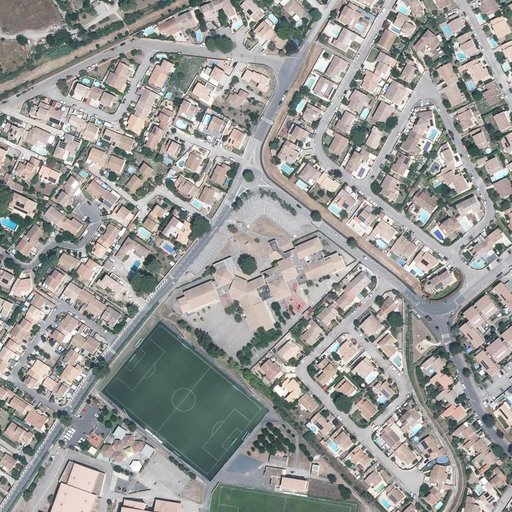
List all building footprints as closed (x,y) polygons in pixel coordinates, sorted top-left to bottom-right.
[(216,0),(212,2),(216,10),(223,7),(226,5),(230,12),(228,13),(230,17),(236,14),(229,0),(216,0)] [(244,9),(251,16),(255,19),(258,16),(262,12),(249,0),(243,0),(245,2),(241,5),(244,9)] [(290,0),(285,5),(283,7),(288,13),(292,10),(296,14),(300,17),(306,12),(294,0),(290,0)] [(407,0),(408,0),(412,7),(411,10),(413,11),(412,15),(421,15),(421,6),(418,0),(407,0)] [(446,0),(435,0),(440,9),(449,5),(446,0)] [(479,0),(481,2),(483,1),(484,4),(482,5),(480,7),(484,15),(487,13),(493,10),(494,13),(500,11),(494,0),(479,0)] [(216,10),(212,2),(202,7),(207,19),(211,17),(213,16),(214,18),(219,16),(216,10)] [(355,11),(357,7),(349,2),(347,7),(345,6),(339,19),(349,25),(352,20),(350,18),(352,14),(354,10),(355,11)] [(250,17),(251,16),(244,9),(243,11),(250,17)] [(190,11),(176,18),(180,28),(184,26),(190,23),(192,27),(197,25),(190,11)] [(411,19),(400,13),(397,17),(398,18),(395,23),(404,28),(404,29),(408,32),(407,35),(411,37),(416,27),(409,23),(411,19)] [(456,13),(449,18),(455,32),(464,27),(460,18),(459,18),(456,13)] [(502,16),(491,21),(493,26),(498,38),(510,32),(502,16)] [(177,32),(181,30),(180,28),(176,18),(158,26),(161,33),(166,31),(168,34),(171,33),(176,30),(177,32)] [(265,36),(268,40),(273,36),(276,33),(264,21),(256,29),(260,33),(264,37),(265,36)] [(355,40),(358,35),(344,28),(337,40),(335,39),(333,44),(343,50),(345,45),(347,46),(351,38),(355,40)] [(262,38),(264,37),(260,33),(256,29),(255,30),(262,38)] [(397,35),(386,29),(384,33),(385,34),(383,38),(382,37),(378,44),(389,51),(397,35)] [(276,33),(273,36),(278,41),(280,43),(278,45),(281,48),(288,40),(278,30),(276,33)] [(437,37),(429,30),(415,46),(421,51),(429,43),(430,44),(428,46),(433,50),(440,43),(437,37)] [(470,37),(468,33),(461,36),(465,44),(462,45),(461,47),(462,51),(464,51),(466,50),(468,53),(472,51),(472,53),(477,51),(470,37)] [(48,41),(43,43),(44,45),(41,46),(38,48),(41,54),(53,49),(50,43),(49,44),(48,41)] [(511,43),(511,41),(501,46),(504,50),(503,51),(506,57),(510,56),(511,59),(511,43)] [(381,62),(380,62),(376,69),(382,73),(386,74),(390,66),(388,65),(392,58),(383,53),(379,60),(381,62)] [(333,64),(337,57),(336,56),(333,54),(329,62),(332,63),(333,64)] [(344,70),(348,62),(337,57),(333,64),(332,63),(326,73),(334,77),(335,75),(338,76),(341,71),(339,70),(340,68),(342,69),(344,70)] [(414,62),(407,58),(405,62),(408,64),(404,70),(406,72),(404,76),(407,77),(405,81),(410,84),(418,69),(412,66),(414,62)] [(155,69),(161,72),(164,68),(170,71),(174,64),(165,59),(162,66),(160,66),(158,64),(155,69)] [(477,59),(466,64),(468,69),(471,67),(478,82),(489,76),(487,71),(485,72),(484,69),(482,67),(483,66),(481,62),(479,63),(477,59)] [(115,74),(126,79),(130,71),(129,70),(130,67),(121,62),(115,74)] [(447,81),(449,86),(455,83),(458,81),(449,63),(439,68),(445,79),(446,82),(447,81)] [(219,82),(225,85),(230,76),(225,73),(225,72),(217,67),(215,70),(208,67),(207,69),(204,68),(202,71),(220,81),(219,82)] [(471,67),(468,69),(475,83),(478,82),(471,67)] [(248,68),(242,79),(249,82),(251,79),(261,84),(259,88),(265,91),(270,79),(248,68)] [(162,87),(168,76),(161,72),(155,69),(153,73),(155,74),(153,77),(152,77),(149,81),(162,87)] [(374,73),(367,70),(365,73),(367,75),(363,81),(364,81),(366,82),(363,87),(373,93),(381,77),(380,77),(374,73)] [(121,90),(127,79),(126,79),(115,74),(112,72),(107,82),(110,83),(113,85),(112,86),(121,90)] [(332,87),(334,83),(322,76),(316,86),(313,91),(324,97),(330,86),(332,87)] [(405,91),(407,87),(394,80),(384,97),(397,104),(401,96),(400,95),(403,90),(405,91)] [(492,81),(485,85),(488,91),(483,93),(490,105),(499,100),(493,88),(495,87),(492,81)] [(212,89),(199,82),(193,94),(212,104),(215,99),(208,96),(212,89)] [(84,97),(87,98),(89,94),(90,91),(87,89),(88,87),(79,83),(75,92),(80,93),(84,95),(84,97)] [(449,86),(444,88),(449,99),(452,98),(452,99),(452,100),(455,106),(463,102),(459,94),(456,88),(457,87),(455,83),(449,86)] [(105,92),(105,91),(92,86),(90,91),(89,94),(92,95),(98,98),(102,99),(105,92)] [(327,99),(333,88),(332,87),(330,86),(324,97),(327,99)] [(146,88),(140,100),(152,107),(158,94),(146,88)] [(243,97),(244,98),(246,99),(249,94),(241,89),(238,94),(235,92),(233,95),(230,93),(227,99),(230,101),(231,100),(239,104),(243,97)] [(363,93),(356,90),(354,94),(355,95),(351,101),(348,106),(359,112),(365,100),(360,97),(363,93)] [(407,92),(405,91),(403,90),(400,95),(401,96),(397,104),(399,105),(407,92)] [(102,99),(101,102),(111,106),(113,102),(115,96),(105,92),(102,99)] [(152,107),(140,100),(138,104),(139,105),(137,110),(135,115),(145,120),(152,107)] [(192,103),(185,100),(178,114),(182,115),(183,112),(184,111),(187,112),(186,114),(192,117),(197,107),(191,104),(192,103)] [(392,113),(395,108),(382,101),(373,118),(384,124),(388,118),(387,117),(390,112),(392,113)] [(46,119),(51,106),(41,102),(39,107),(35,105),(34,108),(32,112),(38,115),(37,116),(46,120),(46,119)] [(318,113),(320,114),(322,111),(309,103),(307,107),(308,108),(304,115),(311,119),(314,120),(318,113)] [(60,125),(64,113),(58,111),(54,110),(55,108),(51,106),(46,119),(60,125)] [(465,106),(457,110),(459,115),(461,114),(465,121),(461,122),(460,123),(463,130),(474,125),(470,118),(473,117),(470,109),(467,111),(465,106)] [(32,112),(34,108),(32,107),(30,113),(37,116),(38,115),(32,112)] [(162,119),(160,124),(161,124),(167,127),(170,122),(168,122),(173,112),(165,108),(163,113),(162,112),(159,118),(162,119)] [(354,115),(347,111),(342,120),(340,122),(342,123),(339,128),(348,133),(351,127),(349,127),(354,119),(352,118),(354,115)] [(413,128),(423,134),(425,130),(429,122),(434,121),(432,111),(419,113),(419,117),(421,118),(419,121),(417,126),(415,125),(413,128)] [(511,126),(506,118),(503,111),(493,116),(501,131),(511,126)] [(139,133),(145,120),(135,115),(133,114),(131,117),(133,118),(130,124),(128,128),(139,133)] [(79,127),(82,119),(72,115),(69,123),(79,127)] [(223,132),(227,122),(224,121),(214,116),(208,127),(212,129),(212,127),(223,132)] [(429,122),(425,130),(428,132),(431,127),(434,126),(434,121),(429,122)] [(83,129),(82,130),(83,131),(84,130),(86,130),(84,135),(94,140),(99,128),(95,126),(89,124),(85,122),(83,129)] [(25,130),(26,130),(21,127),(20,128),(20,130),(17,128),(17,127),(8,123),(4,131),(9,133),(9,135),(16,138),(18,134),(22,136),(25,130)] [(167,127),(161,124),(160,127),(156,126),(154,129),(150,137),(146,145),(155,149),(159,142),(157,141),(159,136),(161,137),(161,138),(163,134),(165,130),(166,131),(168,127),(167,127)] [(230,137),(233,138),(236,140),(233,145),(240,148),(243,141),(243,140),(246,133),(235,128),(236,127),(232,125),(228,133),(231,135),(230,137)] [(304,137),(306,138),(307,135),(308,136),(310,133),(297,126),(292,135),(301,141),(304,137)] [(383,131),(374,126),(372,131),(373,131),(366,143),(375,149),(379,142),(382,136),(381,135),(383,131)] [(48,142),(52,135),(37,127),(36,129),(35,131),(33,130),(31,129),(30,132),(25,130),(22,136),(21,139),(26,141),(26,140),(33,144),(35,139),(38,138),(48,142)] [(481,132),(479,128),(469,133),(471,137),(473,136),(477,145),(481,144),(483,148),(489,145),(483,132),(481,132)] [(111,145),(115,147),(116,146),(121,135),(107,129),(103,138),(113,142),(111,145)] [(412,130),(411,130),(408,134),(410,135),(406,142),(407,142),(404,144),(403,148),(411,153),(412,151),(415,153),(418,148),(416,146),(420,141),(416,139),(419,134),(412,130)] [(348,139),(335,132),(333,136),(335,137),(337,138),(334,143),(333,142),(329,148),(340,155),(348,139)] [(511,132),(506,136),(508,140),(502,143),(507,153),(511,150),(511,132)] [(78,151),(82,139),(67,133),(65,138),(66,138),(65,142),(63,141),(62,144),(59,143),(54,155),(60,158),(64,149),(67,150),(70,151),(71,148),(78,151)] [(121,135),(116,146),(130,151),(135,140),(125,136),(124,136),(121,135)] [(164,144),(161,151),(164,152),(165,150),(177,156),(182,145),(170,139),(167,145),(164,144)] [(295,150),(297,146),(287,140),(279,155),(280,158),(281,159),(284,160),(284,161),(288,153),(297,158),(300,153),(295,150)] [(453,170),(456,168),(454,164),(455,163),(452,156),(453,156),(447,143),(442,146),(444,151),(443,152),(446,158),(445,159),(444,160),(447,167),(444,168),(446,173),(453,170)] [(104,166),(106,160),(103,158),(105,153),(92,147),(88,158),(97,162),(101,163),(100,165),(104,166)] [(368,157),(371,153),(363,149),(360,154),(355,152),(351,160),(352,161),(351,163),(349,162),(347,167),(355,171),(360,161),(362,159),(364,155),(368,157)] [(185,166),(196,171),(202,159),(200,157),(201,154),(195,151),(193,154),(192,154),(185,166)] [(412,159),(399,152),(396,156),(399,158),(396,164),(393,170),(403,176),(410,164),(409,163),(412,159)] [(296,160),(297,158),(288,153),(284,161),(286,162),(289,156),(296,160)] [(110,161),(106,160),(104,166),(107,168),(108,166),(112,168),(117,170),(121,172),(125,161),(112,156),(110,161)] [(489,161),(486,156),(477,161),(479,166),(485,163),(487,162),(488,164),(486,165),(486,166),(488,170),(491,168),(493,174),(502,169),(496,157),(489,161)] [(40,161),(32,157),(30,162),(29,162),(27,166),(24,164),(21,163),(16,174),(21,176),(22,175),(28,178),(31,171),(33,172),(36,165),(38,166),(40,161)] [(146,183),(150,177),(148,176),(151,172),(154,169),(146,163),(141,170),(144,172),(139,178),(135,175),(127,185),(136,192),(138,189),(142,185),(144,181),(146,183)] [(212,179),(221,184),(224,176),(228,169),(230,170),(231,167),(223,163),(222,166),(218,165),(212,179)] [(310,177),(317,182),(317,181),(322,174),(314,168),(314,169),(312,168),(313,167),(308,164),(299,176),(306,181),(310,177)] [(32,179),(38,166),(36,165),(33,172),(31,171),(28,178),(32,179)] [(43,165),(39,173),(43,175),(42,177),(56,183),(60,173),(43,165)] [(352,176),(355,171),(347,167),(345,170),(352,176)] [(446,173),(443,175),(447,183),(453,181),(459,193),(468,188),(462,175),(461,176),(459,177),(458,174),(455,175),(453,170),(446,173)] [(328,175),(324,172),(322,174),(317,181),(333,193),(339,185),(334,181),(327,176),(328,175)] [(394,188),(399,180),(388,174),(385,179),(387,179),(382,187),(383,188),(381,193),(392,199),(395,194),(397,190),(394,188)] [(14,182),(0,175),(0,181),(12,187),(14,182)] [(68,189),(74,194),(77,190),(76,189),(78,185),(81,182),(82,183),(85,179),(80,176),(78,180),(73,176),(68,183),(71,185),(68,189)] [(190,194),(194,197),(200,188),(195,185),(194,187),(187,182),(188,181),(181,176),(175,184),(179,187),(179,188),(183,192),(184,191),(189,195),(190,194)] [(511,193),(511,189),(507,178),(494,184),(495,187),(497,186),(500,192),(503,198),(511,193)] [(96,197),(99,200),(106,190),(94,180),(90,185),(88,188),(87,189),(97,196),(96,197)] [(217,192),(219,189),(212,185),(211,189),(206,186),(199,199),(209,204),(215,191),(217,192)] [(68,189),(65,186),(62,190),(64,191),(57,200),(65,207),(68,203),(67,202),(69,200),(70,202),(73,198),(72,197),(74,194),(68,189)] [(119,198),(107,189),(106,190),(99,200),(106,205),(106,206),(110,210),(119,198)] [(347,192),(343,189),(336,197),(344,203),(342,206),(349,212),(357,201),(350,196),(346,193),(347,192)] [(439,203),(423,192),(422,193),(418,191),(412,199),(416,201),(417,199),(425,206),(432,212),(439,203)] [(11,203),(32,213),(37,202),(15,192),(11,203)] [(475,195),(456,204),(462,216),(468,213),(466,210),(473,207),(474,210),(481,206),(475,195)] [(424,208),(425,206),(417,199),(416,201),(424,208)] [(30,216),(32,213),(11,203),(9,206),(30,216)] [(114,211),(118,213),(121,216),(126,219),(132,212),(120,203),(114,211)] [(149,217),(147,221),(144,224),(153,230),(157,223),(154,221),(159,215),(162,217),(166,211),(159,205),(156,208),(154,212),(152,211),(148,217),(149,217)] [(368,213),(369,211),(371,208),(368,205),(364,210),(361,214),(358,218),(369,227),(376,217),(372,213),(371,215),(368,213)] [(49,218),(58,225),(64,216),(52,206),(46,214),(50,217),(49,218)] [(58,225),(57,225),(61,228),(62,226),(63,225),(69,229),(76,234),(83,225),(74,218),(72,221),(65,215),(64,216),(58,225)] [(369,227),(358,218),(356,216),(353,220),(366,230),(369,227)] [(458,228),(461,226),(456,219),(455,218),(454,216),(451,217),(439,226),(442,231),(445,229),(448,232),(453,229),(456,226),(458,228)] [(197,228),(189,222),(187,225),(184,223),(175,217),(164,232),(168,236),(173,229),(180,234),(178,240),(185,243),(190,230),(193,232),(197,228)] [(386,223),(382,220),(375,229),(379,233),(390,241),(396,233),(391,229),(385,225),(386,223)] [(136,224),(132,221),(127,229),(131,232),(136,224)] [(36,224),(27,236),(31,239),(37,244),(40,241),(38,240),(41,236),(45,231),(36,224)] [(110,245),(111,245),(121,231),(112,225),(109,229),(104,236),(103,234),(100,238),(110,245)] [(486,241),(491,247),(504,236),(501,233),(497,229),(484,239),(486,241)] [(155,234),(150,244),(154,246),(159,236),(155,234)] [(404,255),(406,256),(407,254),(410,257),(418,247),(412,243),(411,245),(404,240),(406,238),(401,235),(393,246),(397,249),(404,255)] [(147,256),(150,251),(129,237),(116,256),(122,260),(129,249),(130,250),(132,249),(134,248),(147,256)] [(311,278),(333,269),(336,268),(338,271),(346,267),(341,254),(339,255),(338,252),(324,258),(321,250),(323,249),(318,237),(295,247),(296,249),(292,251),(294,255),(284,259),(278,262),(279,265),(280,268),(273,271),(275,275),(270,277),(266,279),(268,284),(266,284),(263,276),(248,283),(248,286),(234,281),(225,260),(213,265),(216,271),(212,272),(216,281),(213,282),(212,281),(184,292),(186,296),(192,310),(220,298),(219,296),(230,292),(233,298),(240,300),(247,317),(252,330),(264,325),(266,331),(275,327),(264,301),(258,304),(257,302),(261,300),(256,289),(262,286),(263,289),(265,290),(270,287),(274,297),(275,300),(291,293),(287,282),(295,278),(297,277),(299,275),(294,263),(297,262),(300,269),(303,268),(308,279),(311,278)] [(35,247),(37,244),(31,239),(29,242),(24,238),(16,248),(26,256),(31,249),(34,246),(35,247)] [(102,258),(110,245),(100,238),(97,242),(98,243),(96,246),(98,247),(97,249),(94,253),(102,258)] [(294,255),(292,251),(285,254),(280,249),(276,240),(269,243),(273,252),(277,251),(283,257),(284,259),(294,255)] [(497,258),(499,257),(491,247),(486,241),(481,245),(479,243),(474,248),(474,249),(471,252),(478,260),(487,252),(490,256),(493,253),(497,258)] [(404,255),(397,249),(395,252),(402,258),(404,255)] [(425,253),(421,250),(414,260),(418,264),(420,261),(430,269),(437,264),(439,261),(427,251),(425,253)] [(73,265),(76,267),(80,261),(77,258),(77,259),(70,255),(69,256),(65,253),(58,262),(70,269),(73,265)] [(231,257),(225,260),(234,281),(248,286),(248,283),(247,281),(235,276),(232,268),(235,267),(231,257)] [(96,267),(98,264),(90,259),(88,262),(89,263),(87,266),(86,265),(83,264),(77,272),(88,280),(94,271),(92,269),(95,266),(96,267)] [(309,281),(308,279),(303,268),(300,269),(297,262),(294,263),(299,275),(297,277),(295,278),(299,286),(309,281)] [(280,268),(279,265),(261,273),(262,276),(268,273),(270,277),(275,275),(273,271),(280,268)] [(15,276),(1,269),(0,272),(0,271),(0,281),(0,282),(1,281),(10,286),(15,276)] [(334,271),(333,269),(311,278),(312,280),(334,271)] [(51,286),(53,288),(58,281),(60,282),(65,276),(56,270),(52,276),(50,275),(45,282),(45,283),(51,286)] [(445,285),(446,286),(454,280),(448,270),(439,276),(438,275),(430,281),(432,283),(435,287),(436,290),(440,288),(445,285)] [(350,284),(347,287),(356,295),(359,293),(358,291),(364,286),(362,285),(369,278),(363,272),(350,284)] [(99,274),(92,284),(94,286),(101,275),(99,274)] [(29,290),(32,287),(31,278),(26,279),(26,280),(21,281),(22,280),(18,278),(12,290),(16,292),(16,293),(21,293),(21,291),(25,290),(25,291),(29,290)] [(350,284),(344,278),(342,281),(347,287),(350,284)] [(372,281),(369,278),(362,285),(364,286),(358,291),(359,293),(372,281)] [(82,290),(71,282),(64,292),(70,296),(70,295),(73,297),(72,298),(75,300),(77,297),(82,290)] [(505,285),(502,282),(494,288),(511,309),(511,293),(510,291),(507,288),(505,285)] [(264,301),(274,297),(270,287),(265,290),(263,289),(262,286),(256,289),(261,300),(257,302),(258,304),(264,301)] [(346,292),(353,300),(357,296),(356,295),(347,287),(344,290),(346,292)] [(83,288),(82,290),(77,297),(89,304),(94,297),(94,296),(83,288)] [(235,304),(233,298),(230,292),(219,296),(220,298),(224,308),(235,304)] [(299,292),(281,301),(286,311),(293,308),(295,312),(306,307),(299,292)] [(346,292),(336,302),(343,309),(348,305),(349,306),(354,300),(353,300),(346,292)] [(46,299),(37,293),(30,303),(33,305),(39,309),(46,299)] [(292,295),(291,293),(275,300),(276,302),(292,295)] [(499,309),(487,294),(476,303),(484,313),(488,318),(492,315),(495,312),(499,309)] [(192,310),(186,296),(178,299),(184,313),(192,310)] [(13,304),(0,297),(0,305),(4,307),(1,314),(7,317),(13,304)] [(95,313),(98,315),(105,305),(94,297),(89,304),(87,307),(87,308),(95,313)] [(384,320),(392,313),(398,306),(391,298),(385,303),(380,308),(382,310),(378,314),(384,320)] [(484,313),(476,303),(473,305),(481,315),(484,313)] [(39,309),(33,305),(27,314),(31,317),(37,321),(40,318),(38,316),(40,314),(42,311),(39,309)] [(98,315),(101,318),(102,316),(110,321),(108,324),(113,327),(122,315),(109,306),(108,307),(107,306),(105,305),(98,315)] [(332,305),(331,305),(328,308),(327,307),(318,316),(327,324),(331,320),(330,319),(334,315),(335,315),(339,312),(335,308),(332,305)] [(481,315),(473,305),(464,313),(465,314),(468,317),(470,320),(477,328),(482,323),(486,320),(481,315)] [(74,328),(79,321),(68,314),(65,319),(62,322),(61,322),(59,325),(69,332),(71,333),(74,328)] [(373,334),(375,332),(380,327),(382,325),(372,314),(360,325),(366,331),(368,329),(371,332),(373,334)] [(37,321),(31,317),(29,321),(25,318),(20,325),(29,330),(33,324),(35,325),(37,321)] [(323,330),(312,319),(308,323),(312,326),(308,330),(302,336),(312,345),(317,340),(316,339),(315,338),(319,333),(323,330)] [(477,328),(470,320),(469,321),(475,329),(481,335),(482,334),(477,328)] [(481,335),(475,329),(469,321),(465,324),(462,326),(460,327),(466,334),(469,337),(473,342),(477,347),(485,341),(481,335)] [(18,323),(11,333),(13,335),(16,337),(22,341),(24,338),(29,330),(20,325),(18,323)] [(52,335),(62,342),(69,332),(59,325),(52,335)] [(511,325),(508,329),(505,332),(502,334),(505,339),(511,346),(511,325)] [(71,342),(81,349),(82,347),(87,340),(77,333),(75,336),(71,342)] [(393,349),(394,348),(391,345),(396,340),(389,334),(379,344),(391,357),(396,352),(393,349)] [(100,343),(90,336),(87,340),(82,347),(93,354),(100,343)] [(11,339),(6,346),(15,352),(18,347),(20,345),(21,346),(23,342),(22,341),(16,337),(13,340),(11,339)] [(503,341),(500,337),(497,339),(493,342),(489,345),(486,348),(488,350),(498,362),(501,360),(505,357),(508,354),(511,351),(509,348),(503,341)] [(511,346),(505,339),(503,341),(509,348),(511,346)] [(342,358),(346,362),(357,352),(352,347),(351,347),(349,345),(350,343),(348,340),(338,349),(344,356),(342,358)] [(287,360),(292,355),(296,350),(298,351),(301,348),(294,341),(291,344),(288,342),(278,351),(287,360)] [(5,346),(0,353),(0,356),(8,362),(14,352),(5,346)] [(72,366),(80,354),(78,353),(71,348),(64,360),(67,362),(68,363),(69,364),(72,366)] [(486,351),(484,349),(483,349),(478,354),(475,356),(483,365),(488,371),(492,376),(500,369),(495,363),(486,351)] [(498,362),(488,350),(486,351),(495,363),(498,362)] [(0,356),(0,371),(1,372),(5,365),(7,366),(10,363),(8,362),(0,356)] [(433,356),(422,364),(425,368),(430,364),(438,373),(440,371),(443,369),(441,366),(443,364),(438,357),(436,360),(433,356)] [(367,363),(369,362),(370,361),(366,357),(354,369),(357,371),(358,372),(360,371),(366,378),(375,369),(371,365),(370,366),(367,363)] [(325,358),(320,363),(326,368),(324,370),(325,372),(318,379),(323,384),(337,371),(325,358)] [(33,371),(40,360),(38,359),(31,370),(33,371)] [(269,376),(272,380),(277,375),(283,370),(280,367),(278,368),(274,363),(269,359),(261,367),(269,376)] [(33,371),(41,376),(42,377),(49,367),(40,360),(33,371)] [(74,367),(81,371),(83,368),(76,363),(74,367)] [(78,375),(81,371),(74,367),(72,366),(69,364),(65,370),(62,375),(64,376),(65,377),(72,382),(75,378),(77,374),(78,375)] [(24,382),(34,388),(41,376),(33,371),(31,370),(30,369),(27,373),(28,374),(30,375),(28,379),(27,378),(24,382)] [(285,375),(286,373),(283,370),(277,375),(280,379),(285,375)] [(438,373),(430,380),(433,384),(438,380),(444,387),(445,389),(447,388),(454,382),(446,373),(443,375),(440,371),(438,373)] [(283,383),(288,378),(285,375),(280,379),(279,380),(283,383)] [(43,384),(53,391),(59,383),(48,376),(46,379),(43,384)] [(297,384),(298,383),(293,378),(291,381),(288,378),(283,383),(282,384),(291,393),(287,397),(291,401),(302,390),(299,386),(297,384)] [(340,389),(346,394),(348,397),(356,389),(344,378),(334,388),(337,391),(338,390),(340,389)] [(390,387),(385,382),(383,383),(381,381),(375,387),(388,400),(396,393),(390,387)] [(490,386),(486,381),(482,384),(486,389),(490,386)] [(53,391),(52,393),(56,396),(57,394),(60,397),(61,395),(63,397),(69,388),(63,384),(59,382),(59,383),(53,391)] [(6,395),(9,398),(13,392),(9,389),(8,391),(2,387),(0,389),(0,397),(3,399),(6,395)] [(452,405),(454,404),(457,401),(455,398),(458,395),(453,389),(450,392),(447,388),(445,389),(442,391),(436,396),(440,400),(445,396),(452,405)] [(10,404),(17,409),(22,400),(16,396),(17,394),(13,392),(9,398),(13,400),(10,404)] [(304,395),(299,400),(301,403),(303,402),(309,408),(312,412),(319,405),(309,395),(307,398),(304,395)] [(356,405),(362,399),(358,395),(352,401),(356,405)] [(362,412),(369,419),(377,411),(367,400),(365,402),(362,399),(356,405),(362,412)] [(33,407),(34,406),(31,403),(29,405),(22,400),(17,409),(23,413),(26,409),(30,412),(33,407)] [(506,421),(509,424),(510,425),(511,423),(511,418),(511,416),(511,411),(510,409),(505,404),(505,403),(498,409),(501,413),(500,413),(507,421),(506,421)] [(451,412),(459,421),(467,414),(460,405),(456,408),(454,404),(452,405),(444,412),(446,416),(451,412)] [(413,416),(416,413),(409,405),(405,408),(407,410),(403,413),(405,414),(403,416),(399,419),(407,427),(416,418),(413,416)] [(30,418),(29,421),(41,429),(48,419),(42,416),(35,411),(36,409),(33,407),(30,412),(27,416),(30,418)] [(319,412),(311,420),(315,423),(314,424),(325,435),(333,428),(328,422),(322,417),(323,416),(319,412)] [(421,417),(416,413),(413,416),(416,418),(407,427),(408,429),(412,425),(413,425),(421,417)] [(6,432),(12,437),(13,435),(19,439),(22,436),(25,439),(23,440),(28,444),(34,434),(30,431),(29,433),(12,422),(6,432)] [(463,441),(465,444),(474,437),(472,433),(475,431),(470,425),(469,426),(466,422),(453,432),(457,436),(462,432),(467,438),(463,441)] [(397,450),(402,444),(399,441),(401,439),(388,425),(384,429),(386,431),(382,434),(393,446),(397,450)] [(120,426),(115,434),(123,440),(127,435),(128,431),(121,427),(120,426)] [(340,428),(331,436),(335,440),(336,439),(341,444),(346,450),(354,442),(349,436),(347,437),(345,436),(347,434),(340,428)] [(87,440),(98,447),(103,439),(93,432),(87,440)] [(391,448),(393,446),(382,434),(380,436),(391,448)] [(114,455),(117,460),(123,461),(126,456),(124,450),(127,445),(134,445),(136,451),(141,451),(144,446),(142,440),(135,440),(132,435),(127,435),(123,440),(118,440),(115,445),(117,451),(114,455)] [(427,449),(434,459),(446,451),(443,447),(439,449),(430,435),(420,441),(426,450),(427,449)] [(465,444),(464,445),(468,449),(472,445),(480,454),(485,450),(486,449),(488,447),(480,438),(479,440),(478,441),(474,437),(465,444)] [(147,442),(141,452),(150,457),(156,448),(147,442)] [(416,457),(403,443),(402,444),(397,450),(394,452),(397,455),(398,454),(404,460),(409,465),(416,457)] [(105,456),(114,455),(117,451),(115,445),(106,445),(102,451),(105,456)] [(358,446),(353,450),(356,453),(352,457),(357,463),(359,460),(365,466),(371,460),(366,454),(365,455),(364,456),(362,455),(364,453),(360,450),(361,449),(358,446)] [(488,464),(490,467),(497,462),(499,460),(491,451),(489,453),(488,454),(485,450),(480,454),(475,458),(478,462),(483,458),(488,464)] [(0,459),(4,463),(8,457),(0,451),(0,459)] [(3,464),(15,472),(21,463),(9,455),(8,457),(4,463),(3,464)] [(286,465),(288,458),(277,456),(271,455),(270,462),(286,465)] [(132,470),(141,470),(141,460),(132,460),(132,470)] [(39,511),(87,511),(92,494),(100,497),(106,474),(75,463),(70,461),(60,481),(67,484),(52,511),(41,511),(40,511),(39,511)] [(430,475),(429,481),(438,483),(442,484),(446,466),(437,464),(434,466),(433,469),(432,476),(430,475)] [(480,471),(482,474),(490,467),(488,464),(480,471)] [(373,465),(365,473),(369,476),(365,480),(369,485),(372,482),(376,486),(383,480),(379,476),(375,471),(376,470),(377,469),(373,465)] [(283,487),(293,488),(296,489),(308,491),(309,481),(282,477),(283,469),(267,466),(266,474),(273,475),(272,478),(271,483),(283,485),(283,487)] [(498,474),(489,482),(493,487),(496,485),(498,488),(505,483),(503,480),(507,477),(498,466),(494,470),(498,474)] [(480,497),(486,506),(490,503),(496,498),(493,495),(497,492),(493,487),(489,482),(485,485),(489,490),(480,497)] [(391,484),(386,489),(389,493),(387,495),(393,502),(396,504),(405,496),(402,493),(401,494),(397,490),(391,484)] [(442,496),(435,488),(430,492),(424,498),(432,506),(442,496)] [(478,511),(479,508),(480,505),(475,504),(475,500),(473,497),(468,495),(466,502),(467,502),(464,511),(478,511)] [(154,511),(150,511),(144,510),(145,503),(126,500),(125,507),(124,507),(123,511),(154,511)] [(150,511),(154,511),(180,511),(182,505),(152,500),(150,511)] [(402,511),(413,511),(412,511),(413,509),(416,507),(412,503),(402,511)]
